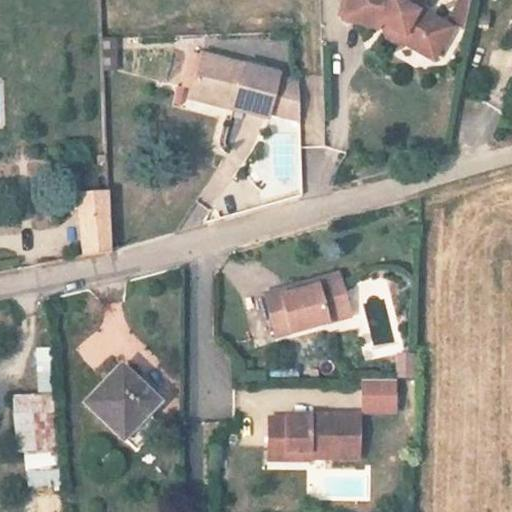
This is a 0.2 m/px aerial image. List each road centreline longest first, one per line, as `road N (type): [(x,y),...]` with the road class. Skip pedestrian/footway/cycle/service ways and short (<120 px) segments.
road 1 (residential): [(202,242),(511,154)]
road 2 (residential): [(0,288),(202,242)]
road 3 (residential): [(202,410),(202,242)]
